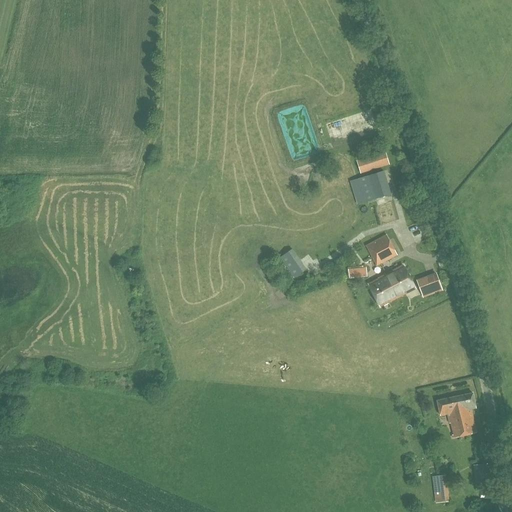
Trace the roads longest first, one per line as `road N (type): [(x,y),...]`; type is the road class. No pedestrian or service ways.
road 1 (unclassified): [(502,511),(480,366),(356,0)]
road 2 (unknown): [(162,0),(157,143)]
